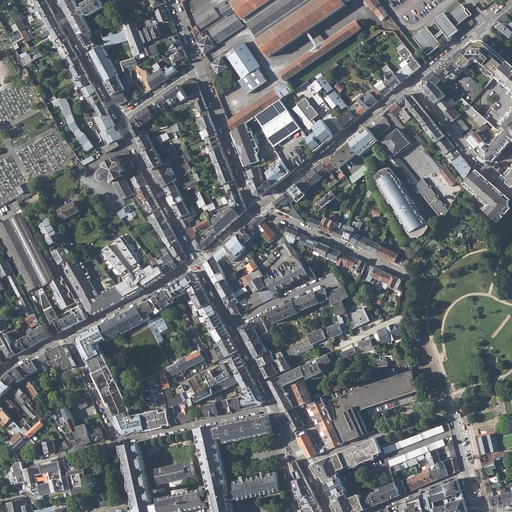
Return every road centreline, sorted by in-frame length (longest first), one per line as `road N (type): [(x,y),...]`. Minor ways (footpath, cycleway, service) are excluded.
road 1 (residential): [(262,205),(408,275),(400,317),(338,342)]
road 2 (residential): [(410,81),(262,205)]
road 3 (tertiary): [(120,118),(197,261)]
road 4 (residential): [(262,205),(256,209),(251,200),(197,66)]
road 5 (residential): [(274,407),(118,440)]
road 6 (residential): [(69,335),(197,261)]
road 7 (tertiary): [(54,0),(120,118)]
